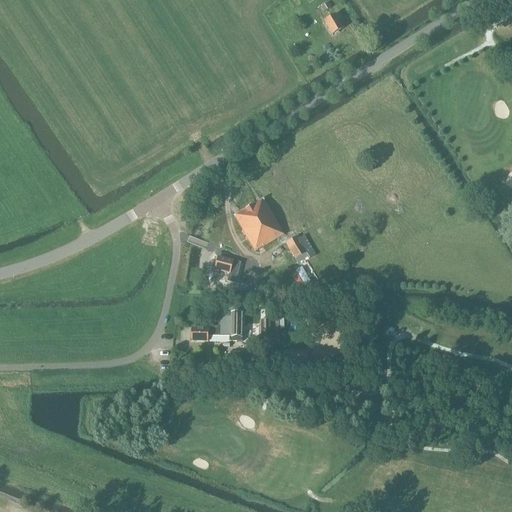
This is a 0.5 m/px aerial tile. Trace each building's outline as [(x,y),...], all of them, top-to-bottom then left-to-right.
[(331,8),(328,3),(321,7),(324,13),(331,8)] [(343,29),(335,15),(324,22),(333,36),(343,29)] [(255,252),(284,236),(264,202),(263,200),(234,217),(235,218),(236,218),(255,252)] [(282,246),(288,256),(292,254),(299,265),(316,255),(312,250),(304,236),(299,239),(297,237),(282,246)] [(218,257),(214,270),(229,274),(227,281),(236,283),(241,263),(218,257)] [(220,303),(220,327),(220,337),(231,337),(231,342),(244,342),(244,314),(244,304),(220,303)] [(279,341),(279,316),(271,315),(272,321),(260,321),(260,341),(279,341)] [(191,329),(191,342),(208,342),(208,337),(219,337),(220,337),(220,327),(219,327),(208,327),(208,329),(208,330),(191,329)] [(241,369),(241,352),(231,352),(231,368),(241,369)]
